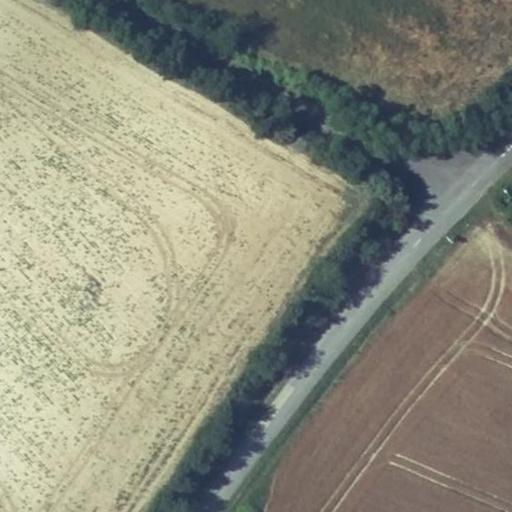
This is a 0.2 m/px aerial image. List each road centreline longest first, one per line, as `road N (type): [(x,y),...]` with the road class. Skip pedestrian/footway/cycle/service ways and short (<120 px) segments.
road 1 (unclassified): [(105,0),(457,200)]
road 2 (tertiary): [(457,200),(310,370),(203,511)]
